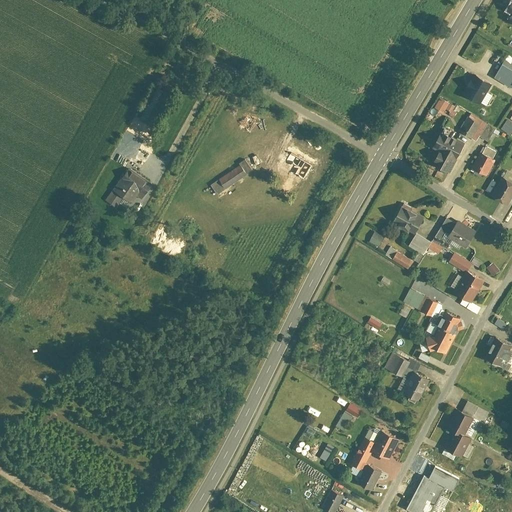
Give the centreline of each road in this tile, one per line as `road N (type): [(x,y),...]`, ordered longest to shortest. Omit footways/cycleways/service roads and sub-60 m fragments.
road 1 (secondary): [(190,511),(384,154)]
road 2 (unclassified): [(384,154),(111,0)]
road 3 (residential): [(511,274),(383,511)]
road 4 (secondary): [(384,154),(476,0)]
road 5 (residential): [(511,231),(384,154)]
